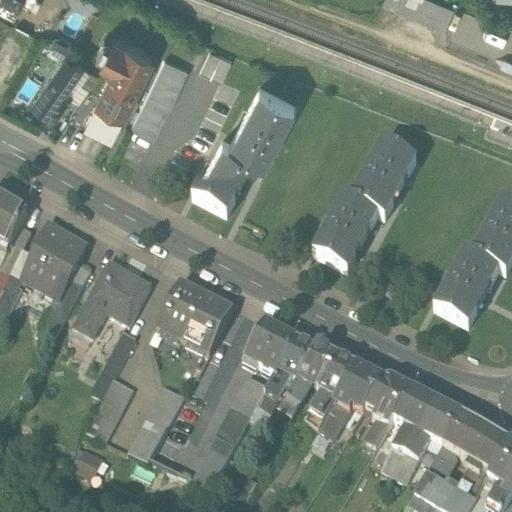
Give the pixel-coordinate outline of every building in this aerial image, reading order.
[(17,0),(0,0),(0,16),(11,21),(20,1),(17,0)] [(453,14),(419,0),(385,0),(382,8),(445,34),(453,14)] [(125,50),(113,44),(102,66),(114,72),(97,105),(123,118),(151,61),(126,48),(125,50)] [(231,64),(209,54),(199,75),(221,85),(231,64)] [(66,62),(33,109),(47,119),(80,72),(66,62)] [(164,62),(142,108),(130,131),(152,143),(170,108),(187,73),(164,62)] [(293,107),(260,90),(230,148),(223,144),(194,202),(226,219),(238,196),(239,196),(245,185),(244,184),(256,161),(264,165),(276,141),(282,130),(293,107)] [(85,97),(78,92),(73,99),(81,104),(85,97)] [(351,204),(344,200),(313,258),(347,276),(360,252),(361,253),(367,242),(366,241),(378,218),(385,222),(397,199),(398,200),(404,189),(403,189),(416,165),(381,147),(351,204)] [(26,215),(0,200),(0,242),(8,246),(9,247),(20,226),(26,215)] [(511,208),(503,204),(473,259),(466,256),(435,313),(468,331),(480,308),(482,309),(488,297),(487,296),(498,275),(505,279),(511,266),(511,208)] [(20,226),(9,247),(8,246),(0,260),(0,264),(9,270),(30,232),(20,226)] [(85,247),(47,226),(22,273),(36,281),(40,274),(58,284),(54,291),(59,293),(72,270),(85,247)] [(150,284),(109,260),(73,321),(92,332),(106,309),(128,322),(150,284)] [(54,291),(38,318),(54,328),(85,278),(72,270),(59,293),(54,291)] [(6,276),(0,286),(0,320),(21,284),(6,276)] [(231,316),(179,286),(155,329),(207,358),(231,316)] [(402,296),(390,290),(385,299),(398,305),(402,296)] [(123,325),(99,365),(111,373),(112,372),(135,333),(123,325)] [(298,343),(264,325),(244,361),(276,378),(298,343)] [(276,378),(265,396),(277,402),(286,387),(284,386),(288,379),(298,384),(317,353),(298,343),(276,378)] [(298,384),(281,411),(294,419),(310,394),(309,391),(307,389),(309,386),(318,391),(338,360),(328,355),(322,356),(317,353),(298,384)] [(338,360),(318,391),(327,397),(325,401),(323,399),(319,399),(311,412),(325,420),(328,416),(357,370),(338,360)] [(384,384),(357,370),(328,416),(332,418),(339,409),(350,414),(352,410),(363,416),(365,413),(384,384)] [(132,384),(112,372),(111,373),(83,419),(104,430),(132,384)] [(257,383),(248,384),(243,393),(241,392),(232,408),(250,419),(268,390),(257,383)] [(413,394),(393,383),(384,384),(365,413),(376,418),(374,422),(385,428),(379,437),(374,434),(366,445),(375,451),(390,428),(413,394)] [(182,396),(163,384),(127,442),(146,453),(166,422),(182,396)] [(437,407),(413,394),(390,428),(394,431),(397,425),(405,430),(418,437),(437,407)] [(437,407),(418,437),(430,444),(439,449),(436,454),(440,457),(443,451),(462,420),(437,407)] [(250,419),(232,408),(215,436),(234,447),(250,419)] [(325,420),(311,412),(305,422),(319,430),(325,420)] [(511,447),(511,444),(462,419),(462,420),(443,451),(494,477),(511,447)] [(208,448),(166,422),(146,453),(190,476),(208,448)] [(405,430),(393,450),(405,457),(418,437),(405,430)] [(80,434),(68,454),(89,465),(100,445),(80,434)] [(208,448),(190,476),(210,486),(234,447),(215,436),(208,448)] [(418,437),(405,457),(418,464),(430,444),(418,437)] [(511,447),(494,477),(472,511),(492,511),(494,510),(496,511),(495,511),(504,511),(511,499),(511,447)] [(405,457),(393,450),(388,458),(400,465),(405,457)] [(418,464),(405,457),(400,465),(413,472),(418,464)] [(240,476),(222,506),(231,511),(236,511),(254,484),(240,476)] [(463,498),(427,477),(415,498),(438,511),(445,511),(453,501),(459,505),(463,498)] [(231,511),(222,506),(217,503),(210,511),(231,511)]
